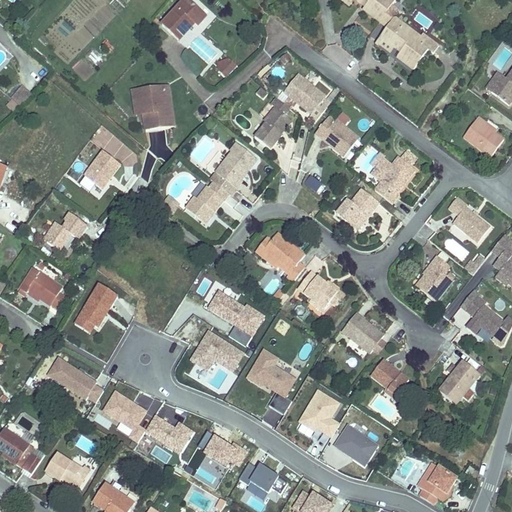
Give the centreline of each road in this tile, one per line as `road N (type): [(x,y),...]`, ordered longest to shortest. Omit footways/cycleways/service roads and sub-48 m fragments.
road 1 (residential): [(412,511),(308,468),(157,385),(145,357)]
road 2 (residential): [(377,272),(296,214),(260,211),(221,265)]
road 3 (residential): [(460,163),(303,42)]
road 4 (residential): [(460,163),(377,272)]
